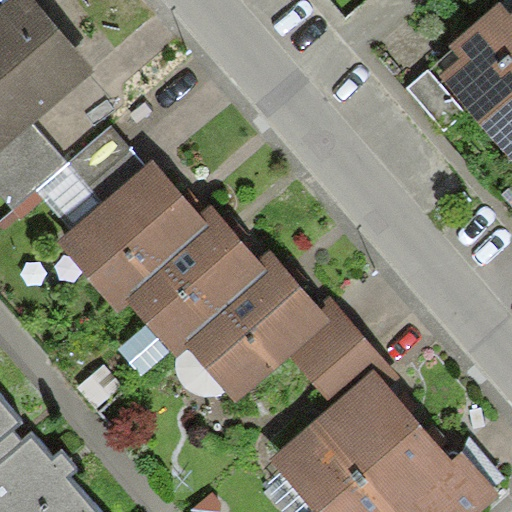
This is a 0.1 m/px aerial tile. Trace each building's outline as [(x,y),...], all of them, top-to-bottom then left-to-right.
[(0,0),(0,117),(19,100),(77,52),(31,0),(0,0)] [(511,0),(488,0),(474,13),(511,55),(511,0)] [(511,55),(474,13),(431,50),(466,91),(511,143),(511,55)] [(434,116),(459,95),(423,54),(399,75),(434,116)] [(58,143),(19,100),(0,117),(0,190),(3,194),(58,143)] [(100,105),(58,143),(94,182),(136,144),(100,105)] [(149,149),(60,226),(107,280),(119,270),(196,204),(149,149)] [(207,195),(119,270),(168,326),(179,316),(256,251),(207,195)] [(256,251),(179,316),(228,372),(277,330),(323,291),(275,235),(256,251)] [(323,291),(277,330),(333,395),(379,356),(323,291)] [(279,452),(315,490),(410,402),(374,363),(279,452)] [(0,422),(16,408),(0,390),(0,422)] [(410,402),(315,490),(335,511),(386,511),(409,491),(454,449),(410,402)] [(0,511),(105,511),(23,421),(0,441),(0,511)] [(454,449),(409,491),(428,511),(455,511),(486,483),(454,449)]
